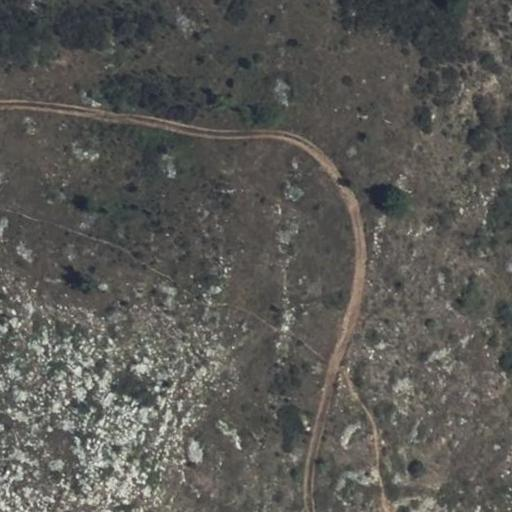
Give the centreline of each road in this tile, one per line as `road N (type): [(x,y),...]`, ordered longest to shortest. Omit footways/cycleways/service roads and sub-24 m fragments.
road 1 (track): [(339,363),(364,277),(361,213),(343,168),(289,131),(216,136),(45,105),(0,105)]
road 2 (track): [(311,511),(307,470),(339,363)]
